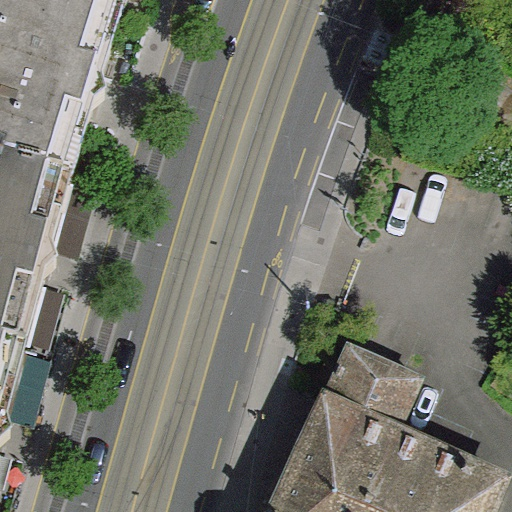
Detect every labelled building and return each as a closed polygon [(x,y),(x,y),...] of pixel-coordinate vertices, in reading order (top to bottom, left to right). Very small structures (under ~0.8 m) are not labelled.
[(67,0),(0,0),(0,165),(72,184),(123,19),(67,0)] [(67,0),(123,19),(130,0),(67,0)] [(0,165),(0,347),(27,355),(72,184),(0,165)] [(0,347),(0,451),(27,355),(0,347)] [(493,511),(504,486),(399,437),(421,384),(352,353),(308,452),(281,511),(493,511)]
